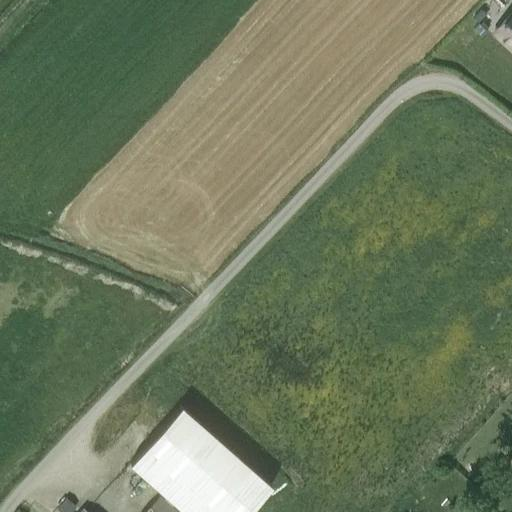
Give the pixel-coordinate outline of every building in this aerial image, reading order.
[(487,14),(481,8),(473,16),(479,22),(487,14)] [(511,11),(494,32),(511,48),(511,11)] [(481,36),(487,31),(480,23),(474,29),(481,36)] [(245,511),(270,484),(179,405),(129,463),(184,511),(245,511)] [(175,511),(161,499),(157,496),(142,511),(175,511)]
